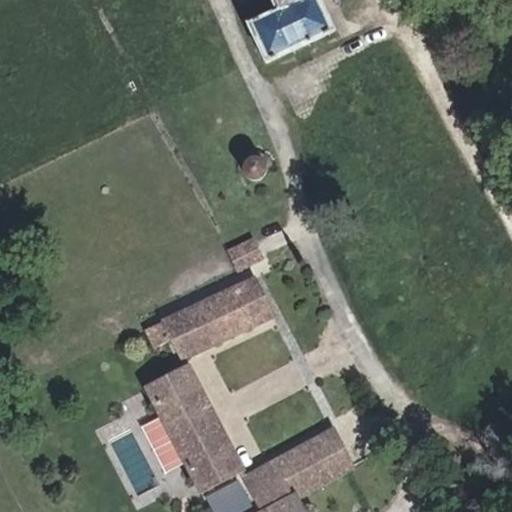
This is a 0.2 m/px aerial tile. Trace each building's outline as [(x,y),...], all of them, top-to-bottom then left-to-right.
[(258,0),(268,20),(245,32),(264,74),(326,41),(308,3),(312,0),(258,0)] [(245,176),(242,185),(249,198),(259,197),(265,194),(264,185),(261,178),(256,174),(251,174),(245,176)] [(275,329),(256,293),(153,347),(161,364),(168,359),(177,375),(182,372),(185,377),(275,329)] [(190,389),(154,408),(202,495),(236,478),(190,389)] [(333,440),(281,469),(301,504),(352,475),(333,440)] [(256,511),(286,511),(301,504),(281,469),(245,488),(256,511)]
